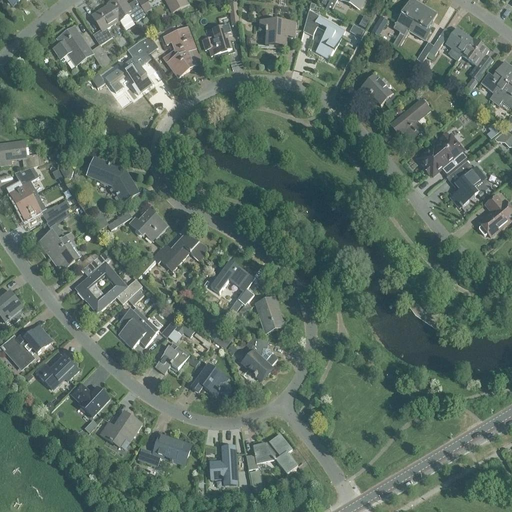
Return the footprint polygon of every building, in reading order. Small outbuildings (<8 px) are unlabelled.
[(146,17),(136,2),(128,7),(123,0),(111,0),(107,3),(108,5),(120,23),(123,28),(132,23),(134,24),(136,23),(146,17)] [(145,14),(151,11),(144,0),(141,0),(138,2),(145,14)] [(164,0),(172,14),(180,10),(174,0),(147,0),(148,2),(151,0),(164,0)] [(174,0),(180,10),(188,6),(184,0),(174,0)] [(330,0),(325,10),(331,13),(337,0),(341,0),(350,5),(349,7),(350,7),(351,5),(360,10),(360,9),(364,0),(330,0)] [(399,49),(409,33),(424,8),(411,0),(396,25),(395,25),(395,27),(394,28),(395,29),(400,32),(400,34),(393,46),(399,49)] [(232,28),(239,27),(236,4),(230,5),(232,28)] [(107,30),(118,23),(119,24),(120,23),(108,5),(107,6),(108,7),(102,10),(103,11),(100,13),(100,12),(92,17),(101,31),(93,37),(100,47),(112,39),(107,30)] [(437,15),(424,8),(409,33),(425,42),(431,34),(427,32),(437,15)] [(314,35),(317,29),(327,35),(316,53),(329,61),(345,32),(319,18),(318,21),(308,18),(304,32),(314,35)] [(376,25),(383,29),(388,22),(381,18),(376,25)] [(265,48),(285,49),(285,39),(295,39),(296,24),(259,21),(259,30),(266,31),(265,48)] [(232,38),(229,27),(213,32),(216,42),(207,45),(211,58),(232,52),(228,39),(232,38)] [(188,54),(198,50),(189,29),(163,39),(166,46),(172,44),(177,58),(167,65),(177,79),(190,72),(189,71),(194,69),(188,54)] [(449,57),(450,57),(449,57),(458,63),(462,57),(473,41),(457,30),(446,46),(452,51),(450,54),(449,55),(449,57)] [(89,59),(94,56),(93,55),(76,31),(69,36),(67,34),(57,41),(60,46),(55,50),(61,59),(67,55),(76,68),(89,59)] [(434,58),(446,40),(440,37),(433,47),(429,54),(434,58)] [(488,52),(473,41),(462,57),(476,68),(470,77),(478,83),(493,63),(488,60),(487,61),(484,58),(488,52)] [(148,57),(139,44),(128,52),(133,59),(105,79),(116,94),(123,89),(119,83),(128,77),(135,86),(132,88),(138,96),(140,94),(152,86),(152,87),(153,86),(137,65),(148,57)] [(422,65),(429,54),(433,47),(428,44),(416,62),(422,65)] [(103,70),(112,64),(101,49),(93,55),(94,56),(103,70)] [(490,100),(494,103),(511,80),(511,70),(505,64),(495,76),(497,77),(494,80),(489,76),(481,85),(494,95),(490,100)] [(105,85),(98,75),(91,80),(98,90),(105,85)] [(381,108),(393,97),(375,77),(358,92),(366,101),(371,97),(381,108)] [(511,80),(494,103),(499,107),(503,103),(511,110),(511,80)] [(410,143),(423,132),(417,124),(430,112),(422,102),(391,127),(399,138),(403,135),(410,143)] [(499,134),(503,131),(497,123),(493,126),(499,134)] [(511,146),(511,135),(509,133),(507,131),(499,140),(501,142),(509,143),(511,146)] [(434,148),(419,161),(433,178),(443,169),(450,177),(454,173),(465,164),(470,160),(469,160),(468,161),(462,154),(463,153),(451,137),(449,139),(447,136),(440,142),(442,145),(435,150),(434,148)] [(23,161),(24,172),(33,169),(44,166),(42,155),(27,157),(25,143),(0,146),(0,164),(0,168),(11,166),(11,162),(23,161)] [(69,153),(65,152),(61,151),(59,162),(66,164),(69,153)] [(94,160),(87,178),(112,189),(122,205),(139,195),(130,179),(127,180),(124,175),(118,172),(119,170),(94,160)] [(486,180),(476,168),(472,172),(465,164),(454,173),(455,174),(455,173),(461,181),(459,183),(456,184),(455,186),(459,192),(450,199),(459,211),(478,195),(474,190),(486,180)] [(39,179),(33,169),(24,172),(15,175),(22,187),(9,194),(13,201),(14,200),(19,208),(33,200),(38,197),(31,184),(39,179)] [(38,197),(33,200),(19,208),(23,216),(22,217),(26,223),(46,211),(38,197)] [(480,232),(484,237),(486,237),(488,235),(491,239),(511,221),(511,210),(509,207),(506,210),(496,198),(486,207),(492,214),(479,225),(482,228),(480,230),(480,232)] [(48,224),(63,214),(71,209),(66,202),(58,207),(59,210),(44,219),(48,224)] [(135,220),(130,226),(143,238),(145,236),(153,244),(167,228),(150,212),(139,224),(135,220)] [(98,233),(107,227),(108,226),(101,214),(90,220),(98,233)] [(111,232),(132,219),(128,214),(108,226),(107,227),(111,232)] [(39,244),(51,259),(75,241),(71,235),(65,239),(56,226),(64,221),(61,216),(47,225),(50,230),(53,234),(39,244)] [(211,251),(184,237),(171,251),(166,246),(135,278),(139,281),(156,264),(158,266),(161,263),(172,274),(190,255),(199,263),(211,251)] [(67,270),(75,265),(77,268),(81,272),(82,271),(94,262),(90,257),(82,264),(74,252),(80,247),(75,241),(51,259),(55,265),(55,266),(62,276),(68,271),(67,270)] [(110,262),(104,254),(94,262),(82,271),(84,274),(90,269),(95,274),(76,291),(87,303),(100,292),(95,286),(105,278),(110,283),(117,277),(106,265),(110,262)] [(254,297),(246,291),(254,280),(230,263),(211,289),(219,296),(232,278),(243,286),(239,290),(244,294),(238,302),(245,308),(235,318),(240,323),(252,309),(247,305),(254,297)] [(204,267),(200,271),(204,275),(208,270),(204,267)] [(100,292),(87,303),(97,316),(116,299),(123,307),(142,289),(136,281),(127,289),(117,277),(110,283),(114,289),(104,297),(100,292)] [(133,307),(144,297),(139,292),(128,302),(133,307)] [(11,294),(0,302),(0,316),(6,324),(11,320),(14,324),(22,318),(19,314),(24,310),(11,294)] [(273,302),(258,307),(258,305),(257,305),(268,336),(268,334),(282,329),(283,331),(273,300),(273,302)] [(118,337),(125,344),(147,321),(136,310),(132,314),(131,312),(119,324),(125,330),(118,337)] [(159,332),(147,321),(125,344),(132,351),(139,344),(145,349),(157,338),(155,336),(159,332)] [(182,337),(183,334),(190,339),(195,333),(182,323),(175,332),(182,337)] [(167,340),(177,329),(171,324),(161,335),(167,340)] [(2,347),(16,362),(22,370),(32,361),(26,353),(32,348),(38,355),(52,343),(39,328),(19,345),(13,338),(2,347)] [(226,348),(230,343),(220,335),(216,340),(226,348)] [(245,356),(248,359),(242,365),(256,377),(254,379),(256,380),(257,378),(261,382),(266,377),(267,378),(273,371),(271,369),(278,361),(272,356),(270,354),(271,352),(267,351),(269,344),(252,341),(246,348),(249,351),(249,352),(248,352),(245,356)] [(178,349),(173,346),(155,369),(165,376),(171,368),(177,373),(189,358),(178,349)] [(36,375),(42,381),(52,391),(64,380),(68,383),(79,372),(65,358),(56,366),(57,367),(51,372),(45,366),(36,375)] [(226,384),(228,381),(208,367),(192,390),(199,395),(203,388),(216,398),(219,393),(221,395),(221,394),(222,395),(223,395),(224,396),(225,396),(226,395),(227,395),(228,395),(229,394),(229,393),(230,393),(230,392),(230,391),(230,390),(230,389),(230,388),(230,387),(229,386),(228,385),(226,384)] [(91,395),(82,386),(72,397),(81,406),(80,407),(93,419),(110,401),(97,389),(91,395)] [(48,404),(45,408),(50,413),(55,408),(52,404),(48,404)] [(101,437),(106,441),(112,445),(113,444),(120,449),(126,441),(130,444),(142,426),(124,414),(115,429),(109,425),(101,437)] [(97,426),(93,422),(85,430),(89,435),(97,426)] [(140,463),(157,469),(161,459),(169,462),(169,463),(173,464),(173,463),(185,468),(192,447),(159,436),(160,436),(154,455),(144,451),(140,463)] [(280,436),(269,445),(253,447),(255,457),(246,458),(249,472),(258,470),(257,466),(275,463),(276,463),(287,477),(298,468),(287,454),(292,451),(280,436)] [(86,440),(83,443),(91,450),(94,446),(86,440)] [(223,464),(210,465),(211,482),(224,481),(225,488),(237,487),(235,449),(222,450),(223,464)] [(259,473),(250,474),(254,495),(263,494),(259,473)]
